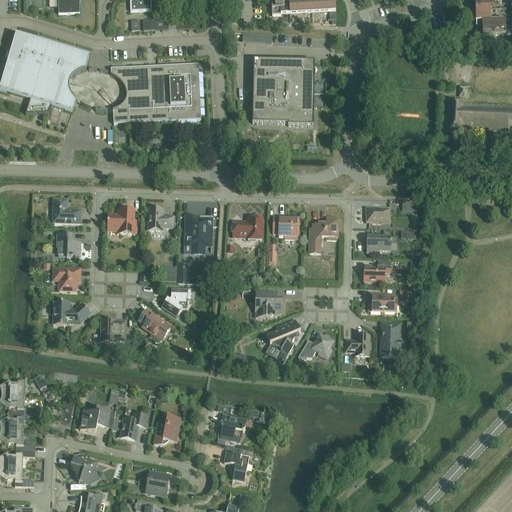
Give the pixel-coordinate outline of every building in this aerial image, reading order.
[(57,0),(58,16),(79,15),(78,0),(57,0)] [(129,0),(130,13),(151,12),(151,0),(129,0)] [(286,0),(270,0),(271,11),(280,10),(280,16),(287,16),(286,0)] [(295,0),(288,0),(289,16),(336,13),(334,0),(295,0)] [(474,0),(475,11),(490,10),(489,0),(474,0)] [(475,11),(475,22),(491,22),(491,21),(490,10),(475,11)] [(152,22),(152,32),(168,31),(168,21),(152,22)] [(180,21),(181,31),(197,31),(197,21),(180,21)] [(491,22),(475,22),(476,36),(477,36),(476,29),(482,28),(482,37),(494,37),(493,21),(491,21),(491,22)] [(505,21),(493,21),(494,37),(505,36),(505,21)] [(131,22),(132,33),(140,32),(139,22),(131,22)] [(272,37),(241,34),(240,43),(271,45),(272,37)] [(0,91),(30,101),(26,116),(49,115),(49,114),(51,107),(72,114),(76,103),(76,102),(74,101),(72,99),(71,95),(70,93),(69,90),(69,87),(70,84),(71,81),(72,79),(73,77),(75,75),(80,73),(84,72),(86,72),(85,72),(89,59),(16,36),(0,88),(0,91)] [(314,63),(253,62),(253,90),(255,90),(255,97),(253,97),(252,125),(288,126),(288,127),(313,128),(314,63)] [(111,71),(111,76),(113,77),(114,77),(116,78),(117,79),(118,80),(120,81),(121,82),(122,83),(124,86),(125,89),(126,92),(126,95),(125,98),(125,100),(124,102),(122,105),(120,107),(118,109),(115,111),(113,112),(113,126),(201,121),(198,66),(111,71)] [(459,98),(469,98),(469,88),(459,87),(459,98)] [(511,108),(505,108),(505,107),(463,105),(463,101),(449,100),(447,134),(461,135),(461,131),(481,132),(482,129),(489,129),(489,133),(511,133),(511,108)] [(67,211),(68,202),(54,201),(53,225),(81,226),(81,212),(67,211)] [(366,224),(389,225),(390,211),(380,210),(380,209),(366,209),(365,217),(366,217),(366,224)] [(163,218),(163,211),(148,211),(148,232),(163,233),(163,230),(173,230),(174,218),(163,218)] [(108,231),(117,231),(117,236),(135,236),(136,222),(133,222),(134,213),(134,212),(118,212),(119,212),(119,217),(108,216),(108,231)] [(199,220),(199,218),(186,218),(185,247),(211,248),(212,221),(199,220)] [(291,239),(291,241),(298,241),(299,219),(273,218),(273,236),(279,236),(278,238),(291,239)] [(248,242),(262,242),(262,220),(248,220),(248,224),(233,223),(232,239),(248,240),(248,242)] [(309,255),(321,256),(321,239),(327,239),(327,242),(336,242),(336,240),(338,240),(338,220),(326,220),(326,226),(313,226),(313,229),(310,229),(309,255)] [(67,260),(80,260),(80,244),(71,243),(71,236),(57,236),(57,250),(58,250),(58,257),(67,257),(67,260)] [(367,255),(378,255),(378,253),(390,253),(391,239),(380,239),(381,236),(365,236),(364,244),(367,244),(367,255)] [(363,284),(384,284),(385,275),(391,275),(391,269),(364,268),(363,284)] [(59,293),(76,293),(76,280),(80,281),(80,271),(53,270),(53,280),(59,280),(59,293)] [(162,309),(177,319),(182,311),(187,311),(187,291),(171,291),(171,301),(170,302),(167,300),(162,309)] [(282,301),(274,301),(274,294),(256,294),(255,315),(256,315),(256,320),(270,320),(270,318),(276,318),(276,315),(281,315),(282,301)] [(368,314),(396,315),(397,296),(370,295),(370,306),(368,306),(368,314)] [(53,327),(69,327),(69,325),(80,326),(91,316),(81,305),(75,312),(75,313),(69,313),(70,304),(54,303),(53,327)] [(155,344),(156,344),(157,344),(159,344),(160,343),(161,343),(162,342),(171,329),(146,312),(139,322),(144,326),(143,329),(153,336),(150,340),(155,344)] [(115,323),(116,322),(101,322),(100,343),(115,344),(115,343),(126,344),(126,323),(115,323)] [(298,336),(301,334),(295,322),(276,330),(277,333),(266,338),(270,347),(272,346),(281,352),(280,353),(281,354),(280,355),(286,359),(286,357),(287,358),(294,346),(292,345),(298,336)] [(380,359),(399,360),(399,351),(400,351),(400,343),(399,343),(400,326),(381,326),(380,359)] [(329,341),(330,339),(325,337),(324,339),(319,336),(314,346),(308,343),(298,360),(312,361),(316,353),(319,355),(318,357),(327,362),(332,352),(330,351),(334,344),(329,341)] [(355,355),(355,358),(369,359),(370,338),(356,337),(355,343),(345,343),(345,355),(355,355)] [(47,388),(47,387),(47,381),(42,381),(40,378),(34,381),(40,391),(47,388)] [(1,397),(1,398),(25,399),(25,385),(18,384),(18,386),(11,386),(10,384),(0,389),(0,391),(0,392),(1,394),(1,395),(1,397)] [(24,413),(24,417),(36,417),(36,411),(24,410),(25,399),(1,398),(1,400),(1,401),(1,402),(0,404),(0,406),(9,413),(10,411),(17,411),(17,413),(24,413)] [(59,408),(59,419),(68,419),(68,408),(59,408)] [(80,432),(96,435),(97,427),(107,429),(110,412),(97,409),(96,414),(84,412),(80,432)] [(120,440),(135,442),(138,428),(145,429),(147,417),(135,415),(133,422),(124,420),(120,440)] [(172,418),(172,416),(166,415),(164,422),(166,422),(166,426),(158,425),(153,446),(162,448),(163,441),(176,444),(181,420),(172,418)] [(219,441),(225,442),(240,445),(242,433),(243,433),(244,433),(244,432),(246,422),(238,420),(238,418),(230,416),(229,418),(222,417),(218,440),(219,441)] [(0,432),(0,434),(24,435),(24,423),(36,423),(36,417),(24,417),(24,421),(17,420),(17,422),(10,422),(9,420),(0,424),(0,430),(0,431),(0,432)] [(23,449),(23,453),(35,453),(35,447),(23,446),(24,435),(0,434),(0,435),(0,437),(0,436),(0,443),(8,449),(9,446),(16,447),(16,448),(23,449)] [(0,469),(22,471),(23,459),(35,459),(35,453),(23,453),(23,457),(16,456),(16,458),(9,458),(8,456),(0,460),(0,469)] [(235,467),(232,481),(244,484),(249,459),(226,454),(224,465),(235,467)] [(79,485),(79,484),(80,484),(88,487),(88,485),(90,485),(99,481),(95,472),(97,464),(89,461),(89,463),(73,459),(71,467),(70,467),(71,469),(72,471),(74,473),(76,477),(77,480),(78,482),(79,485)] [(22,471),(0,469),(0,479),(7,484),(8,482),(15,483),(15,484),(22,485),(22,489),(34,489),(34,483),(22,482),(22,471)] [(163,481),(164,475),(150,472),(146,490),(151,496),(167,494),(169,483),(163,481)] [(103,511),(105,506),(101,506),(102,500),(89,497),(89,500),(81,498),(81,501),(81,503),(80,505),(80,507),(80,509),(79,511),(103,511)] [(158,511),(152,511),(153,505),(138,502),(135,511),(158,511)]
